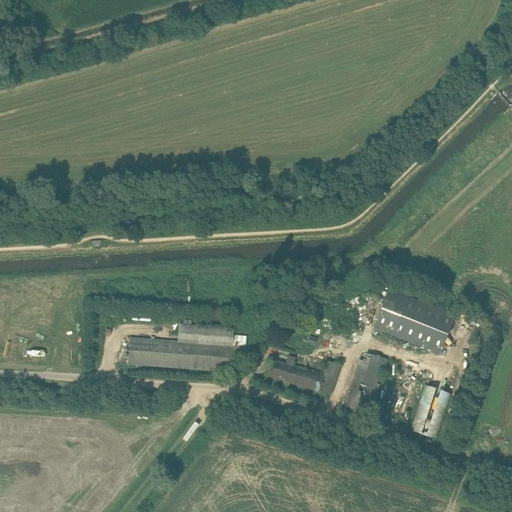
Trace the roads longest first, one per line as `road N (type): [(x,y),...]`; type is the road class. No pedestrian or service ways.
road 1 (unclassified): [(458,456),(242,388),(0,373)]
road 2 (track): [(0,66),(235,0)]
road 3 (track): [(124,511),(226,386)]
